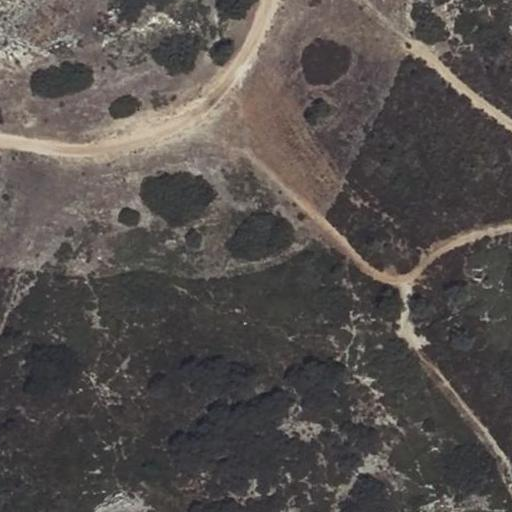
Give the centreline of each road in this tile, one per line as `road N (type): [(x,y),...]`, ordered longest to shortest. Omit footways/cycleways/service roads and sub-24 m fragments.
road 1 (track): [(0,136),(86,138),(143,128),(193,97),(231,48),(251,0)]
road 2 (track): [(363,0),(511,125)]
road 3 (track): [(511,226),(449,245),(403,286)]
